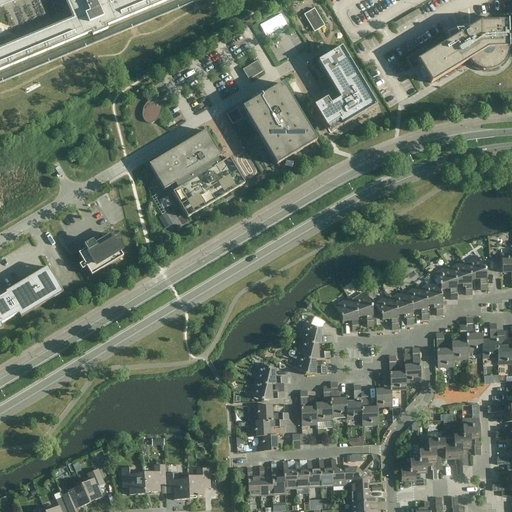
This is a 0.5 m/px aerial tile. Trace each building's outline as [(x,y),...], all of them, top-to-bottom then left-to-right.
[(0,0),(0,7),(17,0),(65,0),(73,19),(0,48),(0,69),(91,32),(92,36),(108,29),(106,26),(168,0),(122,0),(110,5),(108,0),(0,0)] [(419,10),(394,25),(396,29),(421,15),(419,10)] [(431,83),(430,84),(431,84),(470,61),(471,62),(472,63),(473,65),(474,66),(476,67),(477,68),(479,69),(480,69),(482,70),(484,70),(486,70),(487,70),(489,70),(491,70),(492,70),(494,69),(496,69),(497,68),(499,67),(500,66),(502,65),(503,64),(504,62),(505,61),(506,59),(507,58),(508,56),(508,54),(508,52),(509,51),(509,49),(508,33),(508,21),(507,21),(507,22),(480,23),(417,61),(417,62),(418,62),(431,83)] [(376,106),(341,48),(318,62),(338,95),(340,99),(330,104),(328,101),(327,98),(313,106),(326,127),(339,120),(343,126),(376,106)] [(257,64),(253,66),(243,72),(249,82),(263,74),(257,64)] [(242,108),(243,110),(276,165),(316,142),(282,84),(242,108)] [(150,125),(152,125),(153,124),(155,123),(157,121),(159,118),(160,115),(161,112),(161,110),(161,108),(160,106),(159,104),(159,103),(158,102),(156,101),(155,100),(154,100),(152,100),(151,100),(150,101),(149,102),(147,103),(145,105),(144,108),(143,110),(142,113),(142,116),(142,118),(143,120),(143,121),(144,122),(145,123),(146,124),(147,124),(148,125),(149,125),(150,125)] [(242,119),(239,113),(236,110),(228,115),(234,124),(242,119)] [(221,157),(205,132),(149,166),(164,191),(177,183),(180,189),(172,193),(187,219),(244,185),(229,159),(220,165),(217,159),(221,157)] [(159,215),(166,227),(173,223),(166,211),(159,215)] [(86,268),(91,276),(123,257),(120,251),(121,250),(118,237),(113,240),(110,235),(102,239),(94,244),(92,240),(83,246),(85,249),(78,254),(83,262),(86,268)] [(511,254),(501,256),(502,274),(511,273),(511,289),(511,254)] [(462,262),(471,276),(471,285),(471,281),(480,280),(480,291),(487,291),(486,269),(484,269),(477,257),(464,265),(462,262)] [(456,290),(457,290),(456,285),(465,285),(466,296),(472,296),(471,285),(471,276),(462,262),(449,270),(447,267),(456,281),(456,290)] [(456,281),(447,267),(434,275),(440,284),(440,285),(441,285),(441,290),(450,290),(451,301),(457,301),(457,290),(456,290),(456,281)] [(0,330),(3,329),(1,325),(18,314),(21,319),(63,293),(47,268),(5,293),(6,294),(0,298),(0,330)] [(418,287),(420,291),(427,301),(427,310),(427,306),(436,305),(436,317),(443,316),(442,294),(441,294),(433,282),(420,290),(418,287)] [(412,315),(413,315),(412,311),(421,310),(422,321),(428,321),(427,310),(427,301),(420,291),(418,287),(405,295),(403,292),(412,306),(412,315)] [(397,311),(397,320),(398,320),(398,315),(406,315),(407,326),(413,326),(413,315),(412,315),(412,306),(403,292),(390,300),(388,297),(397,311)] [(348,299),(357,313),(358,322),(358,317),(366,317),(367,328),(373,328),(372,306),(371,306),(363,294),(351,302),(348,299)] [(398,331),(398,320),(397,320),(397,311),(388,297),(375,305),(381,314),(381,316),(382,315),(382,320),(391,320),(392,331),(398,331)] [(357,313),(348,299),(335,307),(341,316),(341,318),(342,318),(342,322),(351,322),(352,333),(359,333),(358,322),(357,313)] [(466,327),(468,361),(468,354),(482,353),(482,360),(483,360),(482,335),(473,335),(472,319),(466,320),(466,327)] [(322,344),(333,344),(333,337),(322,338),(321,329),(317,329),(316,328),(315,328),(306,323),(299,337),(314,345),(322,344)] [(482,335),(483,360),(497,359),(498,366),(497,332),(496,332),(496,325),(489,325),(490,341),(482,342),(482,335)] [(466,327),(459,327),(460,343),(452,343),(453,368),(453,361),(468,361),(466,327)] [(511,365),(511,343),(511,345),(511,346),(504,347),(503,331),(497,332),(498,366),(511,365)] [(453,368),(452,343),(451,343),(452,350),(444,350),(443,334),(436,335),(437,369),(453,368)] [(319,359),(319,360),(330,359),(330,353),(319,353),(318,345),(322,344),(314,345),(299,337),(302,339),(295,352),(310,360),(319,359)] [(419,349),(412,350),(413,366),(405,366),(406,391),(406,384),(421,383),(419,349)] [(305,376),(327,374),(327,368),(315,369),(315,360),(319,360),(319,359),(310,360),(295,352),(295,353),(291,351),(290,351),(289,352),(288,353),(288,354),(289,355),(289,356),(296,359),(292,368),(305,374),(305,376)] [(390,374),(392,408),(391,392),(406,391),(405,366),(404,366),(405,373),(396,373),(396,357),(389,358),(389,374),(390,374)] [(275,385),(287,384),(286,378),(275,378),(275,369),(270,370),(270,369),(269,369),(259,364),(252,378),(267,385),(275,385)] [(389,374),(383,374),(384,390),(375,391),(375,392),(376,392),(377,426),(378,426),(377,409),(392,408),(390,374),(389,374)] [(261,401),(283,400),(283,393),(272,394),(271,385),(275,385),(267,385),(252,378),(255,380),(249,393),(261,399),(261,401)] [(347,421),(346,399),(338,400),(337,384),(330,384),(330,388),(332,422),(332,418),(346,417),(347,421)] [(360,386),(353,386),(354,402),(346,403),(346,399),(347,421),(362,420),(362,427),(361,393),(360,393),(360,386)] [(330,388),(323,388),(324,404),(316,404),(317,426),(317,423),(332,422),(330,388)] [(376,392),(375,392),(376,408),(368,409),(367,393),(361,393),(362,427),(377,426),(376,392)] [(317,426),(316,404),(315,404),(316,408),(308,408),(307,393),(300,393),(302,427),(317,426)] [(251,423),(254,423),(285,421),(288,421),(288,414),(272,415),(272,406),(254,407),(254,422),(251,422),(251,423)] [(511,406),(502,407),(497,407),(488,408),(488,414),(498,413),(498,412),(505,412),(505,424),(511,423),(511,406)] [(462,420),(463,430),(463,436),(470,436),(470,440),(475,439),(475,446),(474,446),(475,456),(481,456),(479,417),(472,417),(472,420),(462,420)] [(252,438),(270,437),(277,437),(277,436),(270,437),(269,429),(285,428),(285,421),(254,423),(251,423),(252,438)] [(462,467),(468,466),(468,456),(467,456),(466,449),(471,449),(470,440),(470,436),(463,436),(463,430),(453,430),(454,440),(454,446),(461,446),(462,462),(462,467)] [(437,471),(443,471),(442,460),(441,460),(441,454),(445,454),(444,440),(438,441),(438,434),(428,434),(428,444),(429,451),(435,450),(436,466),(437,471)] [(277,437),(270,437),(252,438),(258,438),(259,453),(281,452),(281,445),(277,445),(277,437)] [(454,440),(444,440),(445,454),(445,460),(457,459),(457,466),(456,466),(457,477),(463,476),(462,467),(462,462),(461,446),(454,446),(454,440)] [(437,481),(437,471),(436,466),(435,450),(429,451),(428,444),(419,445),(419,454),(420,461),(426,461),(426,464),(427,464),(431,464),(431,471),(432,471),(432,481),(437,481)] [(410,464),(411,471),(415,471),(415,482),(416,487),(426,487),(426,481),(420,481),(420,474),(427,474),(427,464),(426,464),(426,461),(420,461),(419,454),(410,455),(410,464)] [(319,470),(320,488),(332,488),(331,470),(324,470),(323,461),(319,462),(319,470)] [(331,470),(332,488),(344,487),(343,469),(336,470),(335,461),(331,461),(331,470)] [(319,470),(312,471),(311,462),(307,462),(307,471),(308,489),(320,488),(319,470)] [(283,463),(283,478),(284,478),(284,490),(285,490),(296,490),(295,472),(288,472),(287,463),(283,463)] [(295,463),(295,472),(296,490),(308,489),(307,471),(300,471),(299,463),(295,463)] [(415,482),(415,471),(411,471),(410,464),(400,465),(401,483),(410,482),(411,488),(416,487),(415,482)] [(144,494),(145,495),(145,494),(160,493),(159,486),(166,486),(166,475),(165,475),(165,466),(154,466),(154,473),(144,474),(144,494)] [(145,495),(144,494),(144,474),(143,474),(143,475),(134,475),(134,468),(121,469),(122,486),(129,485),(129,496),(145,495)] [(259,469),(259,477),(260,477),(261,497),(273,497),(272,477),(271,477),(264,477),(264,468),(259,469)] [(357,468),(343,469),(344,487),(350,487),(362,473),(357,469),(357,468)] [(188,478),(189,500),(189,498),(204,497),(203,482),(210,481),(209,469),(197,470),(197,477),(188,478)] [(260,477),(259,477),(252,478),(252,469),(247,469),(248,498),(261,497),(260,477)] [(271,470),(271,477),(272,477),(273,497),(285,496),(285,490),(284,490),(284,478),(283,478),(276,478),(276,469),(271,470)] [(81,485),(89,504),(89,505),(90,505),(89,503),(95,501),(95,502),(103,498),(98,487),(105,484),(98,470),(87,475),(89,482),(81,485)] [(367,478),(362,473),(350,487),(350,492),(368,491),(367,478)] [(177,474),(166,475),(166,486),(167,495),(173,494),(174,501),(189,500),(188,478),(187,478),(188,481),(177,481),(177,474)] [(511,474),(508,475),(508,486),(502,486),(492,486),(492,492),(501,492),(501,491),(507,491),(511,490),(511,474)] [(62,498),(68,511),(76,511),(76,510),(89,505),(89,504),(81,485),(81,486),(68,492),(68,494),(62,497),(62,498)] [(350,492),(351,504),(369,503),(369,504),(378,503),(377,498),(368,499),(368,491),(350,492)] [(310,511),(311,494),(300,494),(299,511),(310,511)] [(46,511),(68,511),(62,498),(56,501),(59,507),(46,511)] [(457,511),(458,508),(457,498),(451,498),(452,509),(453,509),(452,511),(444,511),(444,502),(441,502),(441,511),(457,511)] [(369,503),(351,504),(351,511),(377,511),(378,511),(369,511),(369,504),(369,503)] [(424,509),(415,510),(415,511),(429,511),(429,503),(424,503),(424,509)]
